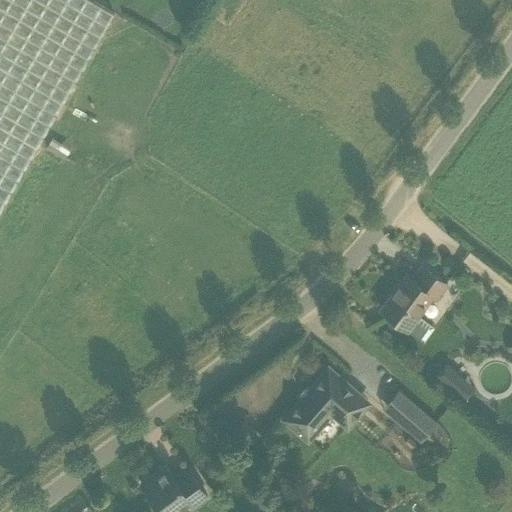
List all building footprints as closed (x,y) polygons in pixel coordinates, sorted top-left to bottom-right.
[(93,0),(0,0),(0,207),(114,12),(93,0)] [(434,325),(417,313),(431,294),(435,297),(446,282),(422,264),(412,278),(405,273),(380,308),(423,340),(434,325)] [(434,376),(453,392),(465,378),(447,362),(434,376)] [(285,417),(307,436),(327,413),(334,412),(347,423),(366,401),(328,368),(285,417)] [(381,408),(420,441),(424,436),(429,430),(436,422),(398,389),(381,408)] [(241,432),(249,423),(244,419),(236,428),(241,432)] [(164,464),(140,482),(162,511),(173,503),(180,511),(184,511),(207,495),(186,466),(173,476),(164,464)]
